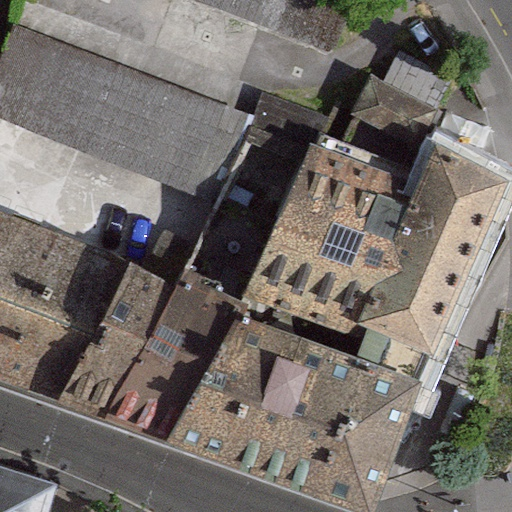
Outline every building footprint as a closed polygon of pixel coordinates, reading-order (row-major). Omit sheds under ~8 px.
[(191,0),(325,49),(343,0),(191,0)] [(257,113),(28,24),(4,86),(233,175),(257,113)] [(294,200),(260,289),(430,354),(509,170),(434,128),(446,101),(380,70),(350,144),(324,135),(294,200)] [(130,406),(186,424),(260,289),(294,200),(233,175),(199,277),(130,406)] [(0,217),(0,361),(76,387),(142,256),(5,205),(0,217)] [(142,256),(76,387),(130,406),(199,277),(142,256)] [(430,354),(260,289),(186,424),(383,498),(430,354)] [(0,511),(73,511),(83,483),(0,458),(0,511)]
